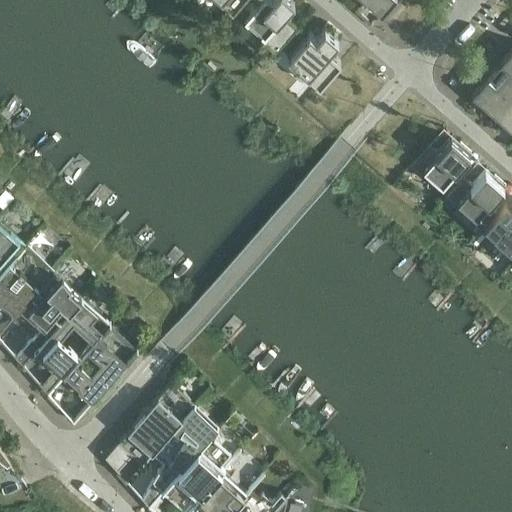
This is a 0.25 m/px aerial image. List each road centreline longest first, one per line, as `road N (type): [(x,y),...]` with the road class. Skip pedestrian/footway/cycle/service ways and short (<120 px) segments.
road 1 (residential): [(66,462),(170,348)]
road 2 (residential): [(511,164),(411,75)]
